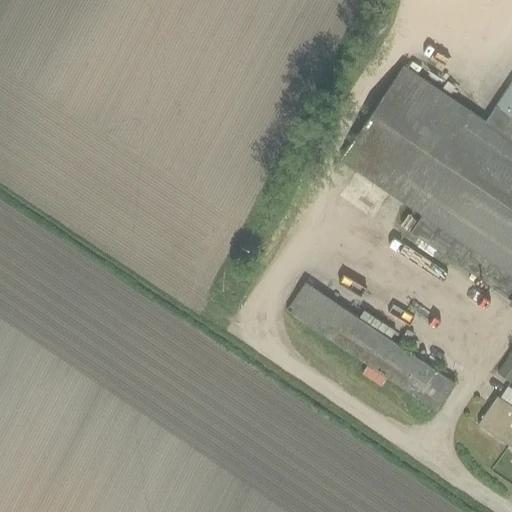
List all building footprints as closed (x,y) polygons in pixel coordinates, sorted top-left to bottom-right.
[(511,83),(487,121),(405,65),(342,158),(424,214),(411,232),(511,301),(511,299),(511,83)] [(292,240),(278,231),(267,248),(281,257),(292,240)] [(436,412),(455,383),(306,282),(287,311),(436,412)] [(511,352),(498,372),(511,381),(511,352)] [(511,382),(510,381),(500,396),(499,395),(479,424),(511,445),(511,382)]
